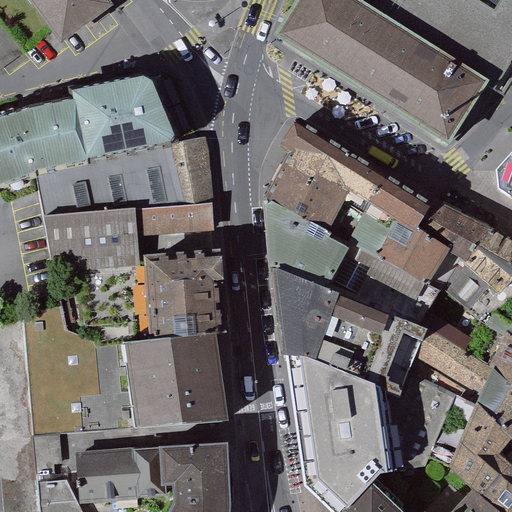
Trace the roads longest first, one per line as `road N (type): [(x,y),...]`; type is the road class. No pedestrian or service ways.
road 1 (primary): [(231,138),(266,476)]
road 2 (residential): [(241,73),(450,186),(511,116)]
road 3 (secondary): [(149,0),(231,138)]
